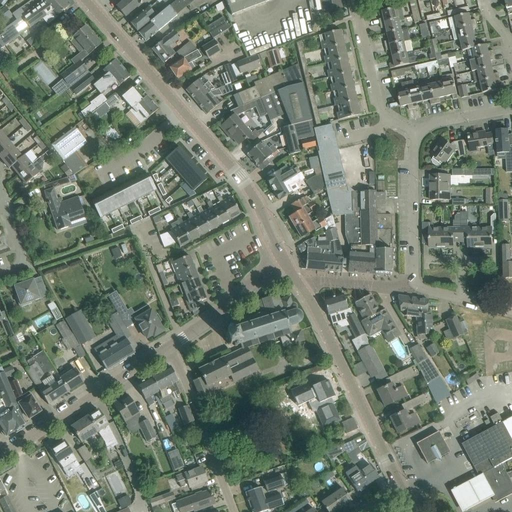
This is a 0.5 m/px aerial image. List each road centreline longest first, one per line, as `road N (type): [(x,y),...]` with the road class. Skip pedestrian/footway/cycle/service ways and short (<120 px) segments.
road 1 (residential): [(400,486),(302,288)]
road 2 (residential): [(0,456),(167,347)]
road 3 (residential): [(283,260),(248,190),(181,111)]
road 4 (residential): [(233,511),(167,347)]
road 5 (residential): [(418,134),(381,112),(357,0)]
road 6 (residential): [(181,111),(84,0)]
road 7 (residential): [(414,280),(418,134)]
